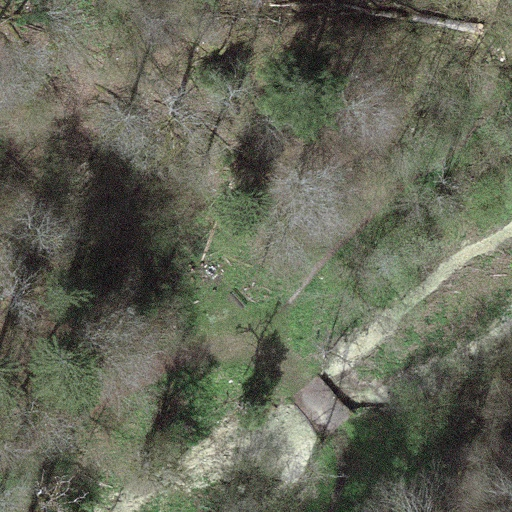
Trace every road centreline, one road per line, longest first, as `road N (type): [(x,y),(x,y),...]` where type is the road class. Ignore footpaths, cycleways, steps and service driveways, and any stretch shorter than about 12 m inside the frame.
road 1 (track): [(249,315),(0,461)]
road 2 (track): [(360,474),(344,426),(249,315)]
